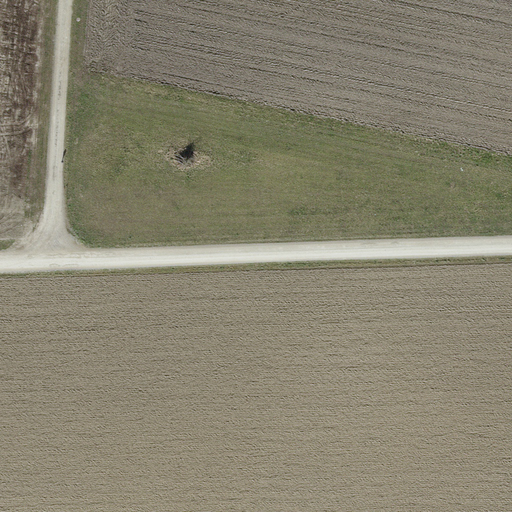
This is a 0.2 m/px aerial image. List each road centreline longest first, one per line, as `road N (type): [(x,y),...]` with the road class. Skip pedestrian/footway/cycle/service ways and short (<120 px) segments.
road 1 (track): [(511,246),(0,263)]
road 2 (track): [(51,263),(68,0)]
